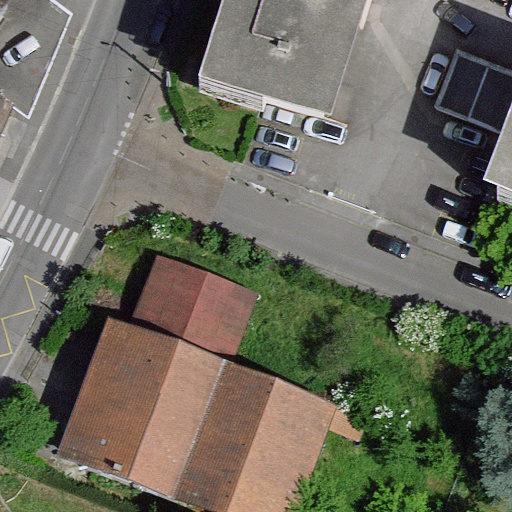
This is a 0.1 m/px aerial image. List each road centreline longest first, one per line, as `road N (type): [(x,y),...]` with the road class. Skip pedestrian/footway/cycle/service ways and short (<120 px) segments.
road 1 (residential): [(511,313),(82,137)]
road 2 (residential): [(82,137),(0,301)]
road 3 (residential): [(136,0),(82,137)]
